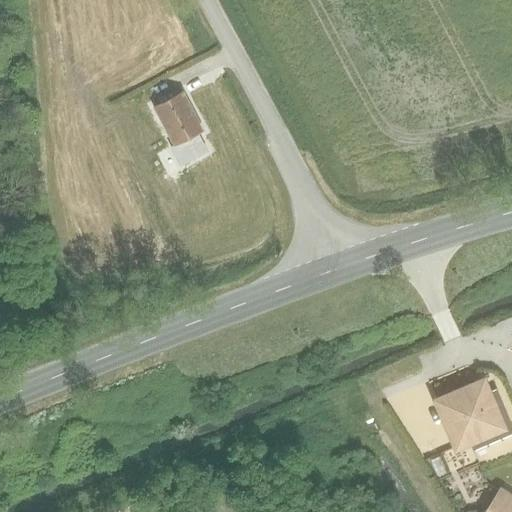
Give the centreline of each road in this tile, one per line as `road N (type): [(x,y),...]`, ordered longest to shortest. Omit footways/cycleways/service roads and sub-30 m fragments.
road 1 (tertiary): [(0,398),(338,269)]
road 2 (unclassified): [(338,269),(206,0)]
road 3 (tertiary): [(338,269),(511,212)]
